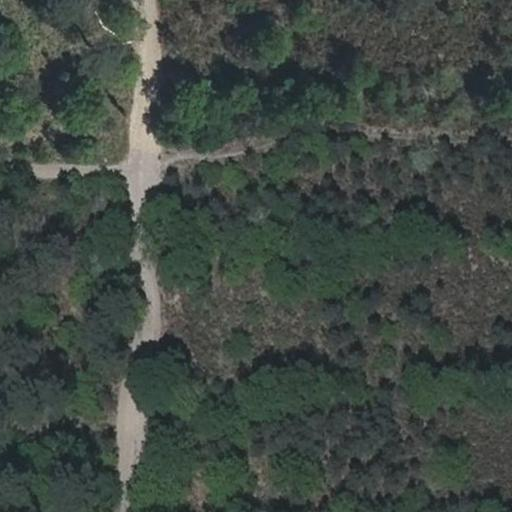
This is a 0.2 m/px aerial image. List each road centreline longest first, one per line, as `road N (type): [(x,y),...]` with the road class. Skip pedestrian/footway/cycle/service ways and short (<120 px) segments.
road 1 (track): [(148,0),(147,511)]
road 2 (track): [(0,143),(148,138)]
